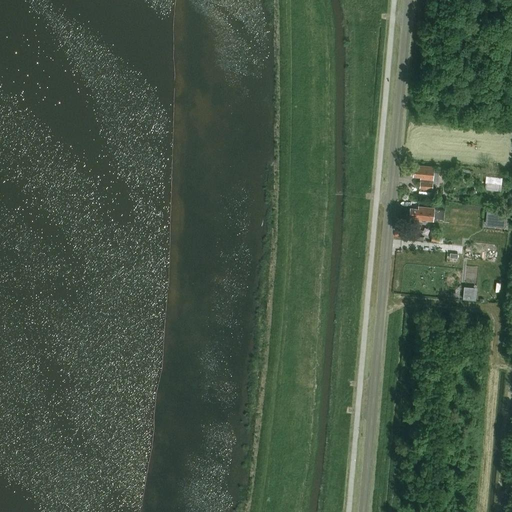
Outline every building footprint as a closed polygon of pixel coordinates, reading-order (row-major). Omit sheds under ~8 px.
[(432,179),(433,166),(417,165),(416,168),(413,168),(412,176),(420,176),(420,178),(432,179)] [(502,177),(486,176),(485,189),(501,191),(502,177)] [(432,188),(432,182),(420,181),(419,181),(419,189),(431,189),(432,189),(432,188)] [(432,220),(432,219),(443,220),(445,209),(433,208),(434,207),(418,206),(418,208),(410,208),(409,215),(416,216),(416,219),(432,220)] [(487,211),(485,221),(505,224),(506,213),(487,211)]
